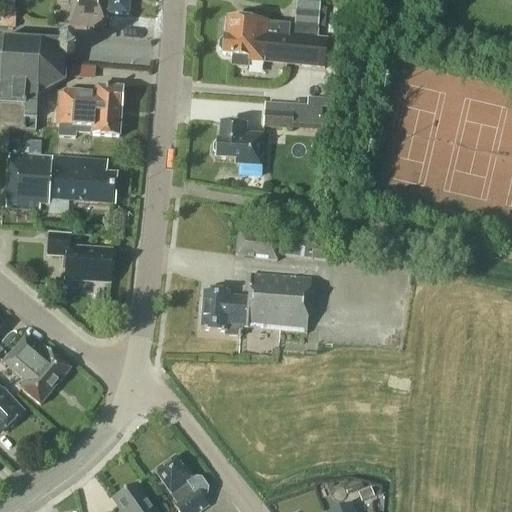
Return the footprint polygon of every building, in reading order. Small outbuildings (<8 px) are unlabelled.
[(73,0),(72,21),(71,28),(105,30),(106,15),(127,16),(128,0),(73,0)] [(263,64),(263,62),(324,67),(326,39),(315,38),(317,0),(295,0),(294,26),(278,25),(278,26),(268,25),(268,24),(228,21),(226,39),(225,38),(225,40),(220,43),(219,52),(223,56),(223,57),(232,57),(231,68),(247,69),(247,63),(263,64)] [(0,12),(0,29),(14,30),(15,13),(0,12)] [(0,153),(8,155),(9,130),(35,132),(37,100),(64,84),(66,60),(74,57),(75,50),(69,45),(0,39),(0,153)] [(119,139),(122,90),(96,88),(95,94),(66,92),(58,96),(56,128),(59,128),(59,139),(75,140),(75,135),(92,136),(92,137),(119,139)] [(263,128),(292,130),(292,115),(264,113),(263,128)] [(217,142),(217,145),(212,147),(212,155),(216,159),(216,161),(234,162),(233,167),(241,168),(241,176),(254,177),(254,168),(260,169),(262,137),(246,136),(246,128),(220,126),(219,142),(217,142)] [(19,142),(18,155),(40,156),(41,143),(19,142)] [(115,206),(117,176),(106,175),(107,163),(9,156),(6,209),(39,212),(41,206),(49,206),(49,201),(115,206)] [(234,257),(277,264),(278,255),(330,263),(333,246),(238,232),(234,257)] [(109,284),(111,253),(68,249),(69,238),(49,236),(48,255),(67,257),(66,281),(109,284)] [(306,334),(310,289),(310,280),(252,276),(250,290),(249,290),(248,300),(229,297),(229,294),(226,293),(207,291),(204,292),(201,331),(203,332),(223,334),(225,333),(225,337),(240,338),(241,329),(306,334)] [(17,387),(39,406),(70,371),(43,348),(40,352),(24,338),(3,364),(22,381),(17,387)] [(24,413),(0,390),(0,429),(4,433),(24,413)] [(196,479),(193,481),(175,458),(155,472),(155,474),(171,497),(176,504),(173,506),(177,511),(200,511),(208,507),(202,499),(207,496),(208,491),(202,480),(196,479)] [(154,511),(136,486),(112,502),(119,511),(154,511)] [(369,490),(357,495),(360,504),(373,499),(369,490)]
